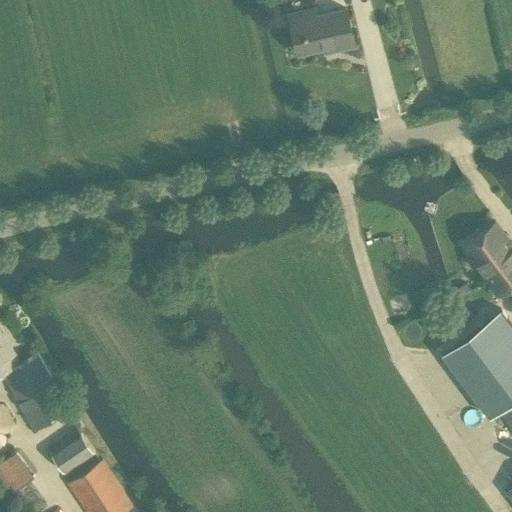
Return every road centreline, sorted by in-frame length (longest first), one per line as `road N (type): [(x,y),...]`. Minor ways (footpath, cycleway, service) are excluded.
road 1 (unclassified): [(0,231),(511,115)]
road 2 (track): [(502,511),(387,330),(336,155)]
road 3 (track): [(395,141),(356,0)]
